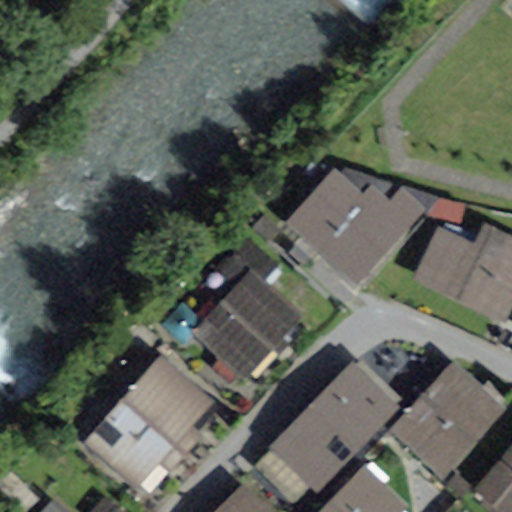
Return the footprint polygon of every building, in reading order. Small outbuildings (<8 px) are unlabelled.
[(340,157),(288,225),(366,284),(418,216),(340,157)] [(511,232),(487,220),(476,242),(441,226),(416,279),(511,324),(511,328),(511,329),(511,232)] [(250,267),(193,331),(249,381),(307,317),(250,267)] [(392,430),(445,479),(511,407),(458,358),(392,430)] [(83,431),(130,489),(219,416),(172,359),(83,431)] [(310,500),(408,408),(361,359),(264,451),(310,500)] [(511,511),(511,449),(474,492),(497,511),(511,511)] [(321,511),(399,511),(408,503),(369,464),(321,511)] [(273,511),(245,482),(213,511),(273,511)] [(65,511),(48,499),(38,511),(65,511)]
